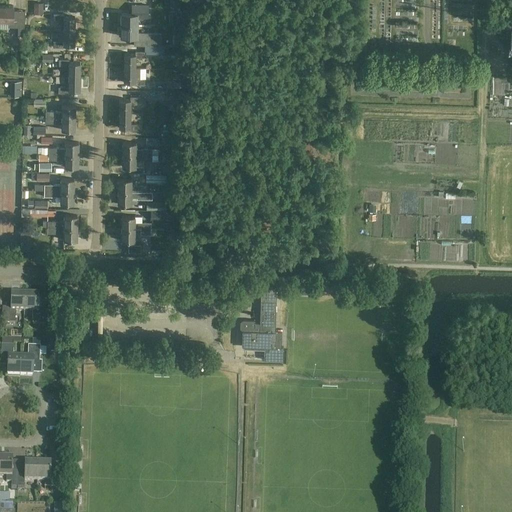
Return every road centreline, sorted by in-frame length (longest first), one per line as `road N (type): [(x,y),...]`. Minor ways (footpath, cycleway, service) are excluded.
road 1 (residential): [(71,278),(96,244),(101,0)]
road 2 (track): [(478,268),(483,65)]
